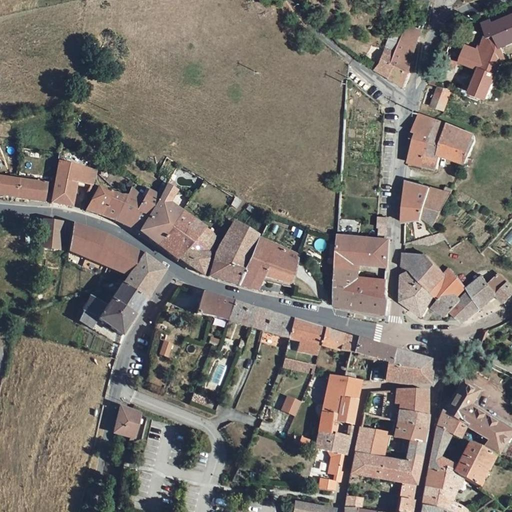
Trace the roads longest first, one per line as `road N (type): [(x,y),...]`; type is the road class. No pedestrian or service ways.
road 1 (unclassified): [(176,267),(131,338),(87,511)]
road 2 (tertiary): [(393,334),(406,104)]
road 3 (tertiary): [(176,267),(275,306),(393,334)]
road 4 (tertiary): [(0,209),(91,219),(153,247),(176,267)]
road 5 (unclassified): [(406,104),(284,0)]
road 6 (tertiary): [(406,104),(434,32),(500,0)]
